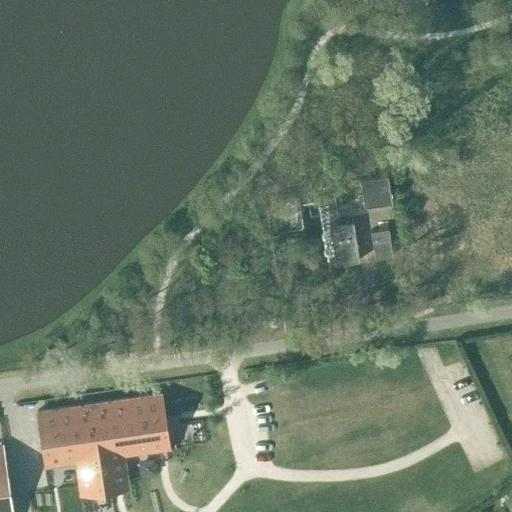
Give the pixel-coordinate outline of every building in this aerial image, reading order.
[(391,202),(386,174),(359,179),(364,206),(391,202)] [(274,229),(301,225),(296,194),(270,198),(274,229)] [(334,264),(358,260),(351,221),(328,225),(334,264)] [(374,258),(391,255),(387,228),(369,231),(374,258)] [(251,331),(275,328),(273,318),(250,322),(251,331)] [(168,448),(160,393),(36,410),(44,466),(74,461),(79,493),(127,486),(122,454),(168,448)] [(0,511),(11,511),(1,444),(0,444),(0,511)]
